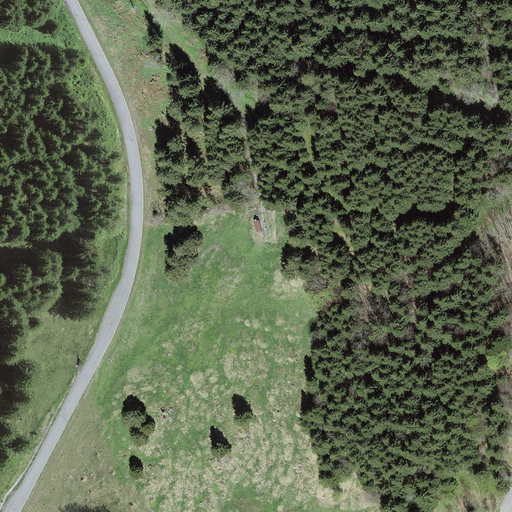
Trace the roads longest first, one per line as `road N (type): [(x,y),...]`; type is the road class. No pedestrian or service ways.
road 1 (unclassified): [(70,0),(120,111),(136,182),(133,249),(122,296),(14,511)]
road 2 (track): [(149,0),(240,114),(262,217)]
